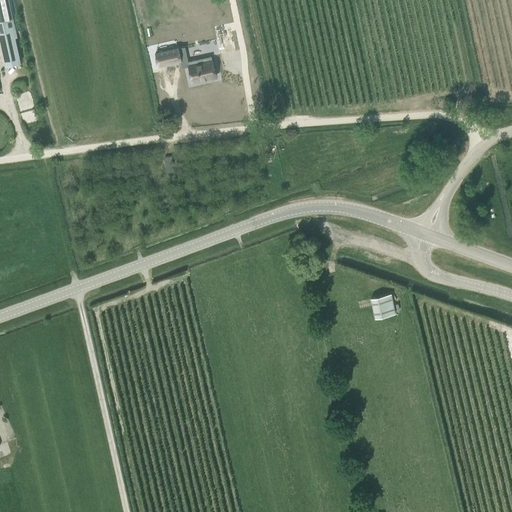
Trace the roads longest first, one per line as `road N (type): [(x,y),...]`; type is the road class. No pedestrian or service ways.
road 1 (unclassified): [(0,160),(434,115),(466,123),(483,143)]
road 2 (tertiary): [(424,234),(355,209),(304,206),(0,317)]
road 3 (track): [(75,290),(125,511)]
road 4 (unclassified): [(511,297),(430,275),(420,261),(424,234)]
